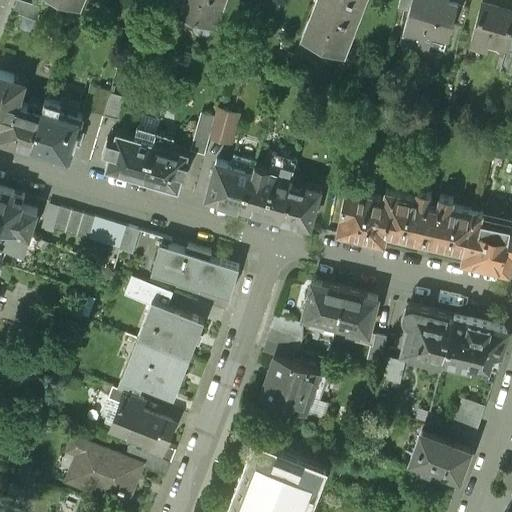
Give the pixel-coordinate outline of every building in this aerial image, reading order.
[(43,4),(28,0),(16,0),(13,9),(37,18),(43,4)] [(176,0),(174,6),(214,21),(222,0),(176,0)] [(362,0),(316,0),(310,18),(314,20),(307,38),(343,51),(362,0)] [(411,0),(398,0),(397,6),(409,9),(411,0)] [(445,0),(411,0),(409,9),(401,38),(427,46),(432,29),(448,33),(456,3),(446,0),(445,0)] [(511,24),(511,11),(481,3),(472,33),(502,41),(507,43),(510,32),(511,24)] [(72,12),(59,8),(56,19),(69,23),(72,12)] [(511,32),(510,32),(507,43),(502,41),(496,65),(511,70),(511,69),(511,32)] [(428,45),(444,49),(446,38),(431,35),(428,45)] [(14,75),(0,70),(0,120),(2,121),(0,126),(0,134),(32,144),(43,109),(22,103),(21,106),(18,105),(24,83),(12,80),(14,75)] [(111,90),(91,84),(83,108),(103,114),(110,91),(111,90)] [(126,96),(110,91),(103,114),(119,119),(126,96)] [(43,109),(32,144),(71,156),(74,144),(74,142),(76,142),(80,127),(79,126),(83,114),(77,112),(80,101),(63,95),(61,101),(46,97),(43,109)] [(239,113),(217,107),(214,115),(210,130),(232,136),(239,113)] [(203,112),(193,146),(205,150),(210,130),(214,115),(203,112)] [(136,131),(118,126),(114,140),(108,138),(102,156),(109,158),(106,166),(143,177),(157,130),(138,125),(136,131)] [(175,135),(157,130),(143,177),(179,187),(183,172),(186,173),(190,161),(187,160),(189,150),(172,145),(175,135)] [(244,166),(217,158),(206,195),(243,206),(256,161),(256,160),(246,157),(244,166)] [(270,165),(256,161),(243,206),(281,216),(290,183),(292,177),(269,171),(270,165)] [(301,186),(290,183),(281,216),(292,219),(311,224),(321,186),(303,182),(301,186)] [(15,189),(0,184),(0,221),(30,233),(38,208),(22,203),(23,199),(13,196),(15,189)] [(431,192),(417,189),(416,195),(386,189),(384,196),(346,188),(340,213),(336,230),(384,242),(387,232),(464,250),(473,208),(452,204),(453,197),(440,194),(437,206),(429,204),(431,192)] [(126,223),(61,203),(54,226),(88,237),(88,236),(119,245),(126,223)] [(511,225),(481,218),(483,211),(473,208),(464,250),(462,260),(509,270),(511,257),(511,225)] [(0,260),(1,261),(7,245),(25,251),(30,233),(0,221),(0,260)] [(139,227),(126,223),(119,245),(133,250),(139,227)] [(239,264),(209,255),(210,249),(188,242),(186,248),(169,243),(160,271),(178,276),(177,278),(199,285),(200,283),(230,292),(239,264)] [(173,289),(132,273),(129,282),(147,289),(145,296),(156,300),(157,299),(168,303),(173,289)] [(345,287),(312,278),(303,315),(312,317),(311,319),(323,321),(323,320),(336,323),(345,287)] [(378,295),(345,287),(336,323),(348,326),(348,328),(357,330),(355,338),(370,341),(373,330),(369,329),(371,321),(372,321),(374,314),(373,314),(378,295)] [(168,303),(157,299),(156,300),(148,322),(155,324),(150,338),(190,354),(205,317),(168,303)] [(406,318),(409,321),(402,350),(442,359),(453,314),(413,304),(410,304),(407,306),(405,309),(404,312),(405,316),(406,318)] [(296,319),(276,312),(267,337),(295,347),(298,348),(302,335),(292,331),(296,319)] [(491,322),(469,317),(453,314),(442,359),(470,366),(470,363),(489,368),(493,350),(501,352),(502,347),(501,345),(503,338),(505,337),(507,330),(504,326),(490,323),(491,322)] [(386,334),(373,330),(370,341),(367,355),(380,359),(382,353),(386,334)] [(150,338),(143,336),(133,362),(127,359),(122,373),(144,382),(175,395),(190,354),(150,338)] [(295,347),(267,337),(263,349),(274,353),(275,352),(291,357),(295,347)] [(50,350),(40,346),(37,353),(46,357),(47,357),(50,350)] [(37,353),(26,349),(11,387),(31,395),(46,357),(37,353)] [(59,353),(50,350),(47,357),(56,361),(59,353)] [(291,357),(275,352),(274,353),(260,393),(306,409),(312,393),(320,396),(329,370),(291,357)] [(406,359),(382,353),(380,359),(376,375),(380,376),(400,381),(406,359)] [(144,382),(122,373),(117,385),(139,393),(144,382)] [(117,385),(112,383),(107,395),(121,400),(121,399),(139,406),(144,395),(117,385)] [(460,393),(451,424),(475,430),(484,400),(460,393)] [(139,406),(121,399),(121,400),(112,423),(154,439),(154,441),(164,445),(165,442),(173,420),(139,406)] [(446,424),(428,417),(426,422),(424,421),(422,427),(442,435),(446,424)] [(442,435),(422,427),(411,458),(425,463),(424,466),(443,473),(445,468),(460,474),(459,476),(461,476),(471,446),(454,439),(453,441),(448,439),(446,436),(442,435)] [(256,434),(230,502),(234,503),(230,511),(306,511),(326,462),(256,434)] [(125,454),(83,438),(68,477),(126,499),(132,485),(128,483),(137,461),(138,459),(125,454)] [(165,442),(164,445),(154,441),(150,451),(171,459),(176,446),(165,442)] [(150,451),(129,443),(125,454),(138,459),(137,461),(166,472),(171,459),(150,451)]
